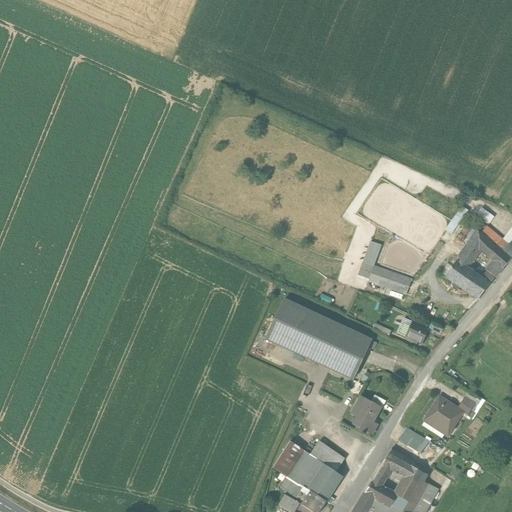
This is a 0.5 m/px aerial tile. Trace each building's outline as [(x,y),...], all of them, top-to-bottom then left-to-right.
[(488,224),(492,217),(480,208),(475,214),(488,224)] [(444,231),(450,234),(461,216),(455,213),(444,231)] [(511,253),(511,252),(487,231),(483,237),(508,259),(511,253)] [(483,237),(476,232),(470,241),(480,251),(493,262),(502,270),(510,260),(508,259),(483,237)] [(480,251),(470,241),(455,263),(467,270),(480,251)] [(381,246),(370,242),(356,278),(406,296),(411,279),(374,266),(381,246)] [(493,262),(486,271),(494,279),(502,270),(493,262)] [(452,267),(445,278),(456,285),(467,270),(455,263),(452,267)] [(487,284),(467,270),(456,285),(477,300),(490,284),(487,284)] [(371,341),(284,300),(265,340),(352,381),(371,341)] [(422,327),(403,319),(397,333),(421,344),(427,332),(422,329),(422,327)] [(391,331),(375,324),(372,330),(388,337),(391,331)] [(483,402),(467,393),(457,409),(463,413),(472,419),(483,402)] [(371,403),(360,397),(351,415),(356,418),(352,425),(360,429),(360,428),(372,434),(377,425),(371,423),(379,409),(379,408),(371,403)] [(385,403),(374,397),(371,403),(379,408),(379,409),(381,410),(385,403)] [(457,409),(439,397),(423,421),(447,437),(463,413),(457,409)] [(457,441),(469,450),(479,436),(467,428),(457,441)] [(429,442),(406,429),(397,442),(419,455),(429,442)] [(344,459),(318,442),(309,456),(335,473),(344,459)] [(290,444),(274,468),(286,476),(310,492),(325,502),(341,477),(335,473),(309,456),(290,444)] [(423,474),(388,455),(381,466),(381,465),(372,480),(382,485),(386,479),(387,479),(389,477),(403,484),(396,495),(396,496),(397,496),(407,502),(402,511),(401,511),(425,511),(438,490),(419,480),(423,474)] [(460,471),(454,468),(448,478),(454,481),(460,471)] [(310,492),(286,476),(280,487),(296,498),(300,492),(307,497),(310,492)] [(382,485),(372,480),(372,481),(371,481),(370,483),(364,493),(389,509),(397,496),(396,496),(396,495),(381,487),(382,485)] [(307,497),(301,506),(309,511),(318,511),(325,502),(310,492),(307,497)] [(397,496),(389,509),(364,493),(352,511),(367,511),(369,510),(372,511),(401,511),(402,511),(407,502),(397,496)] [(294,511),(299,504),(285,495),(278,505),(289,511),(294,511)]
